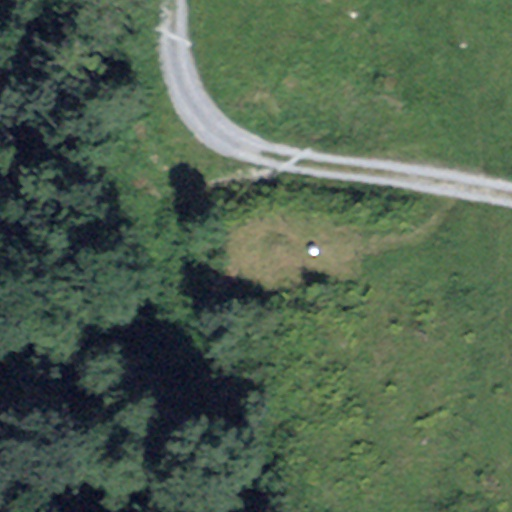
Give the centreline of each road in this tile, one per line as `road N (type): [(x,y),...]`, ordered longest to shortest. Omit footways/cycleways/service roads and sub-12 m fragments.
road 1 (track): [(511,197),(285,159),(220,138),(180,87),(171,0)]
road 2 (track): [(285,159),(0,423)]
